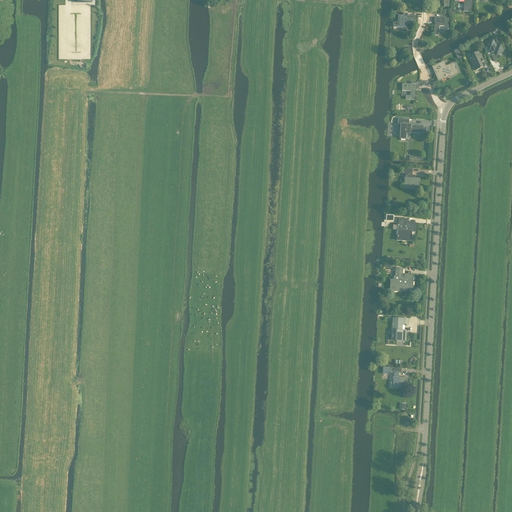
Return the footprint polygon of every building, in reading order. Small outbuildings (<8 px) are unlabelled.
[(393,23),(393,28),(402,28),(402,32),(406,33),(407,24),(414,24),(414,17),(398,16),(398,23),(393,23)] [(434,26),(434,35),(439,36),(439,26),(444,26),(444,30),(448,30),(449,19),(435,18),(435,26),(434,26)] [(493,39),(486,42),(491,53),(495,52),(496,56),(504,52),(500,45),(497,46),(493,39)] [(473,58),(470,60),(475,71),(483,68),(481,63),(484,61),(479,51),(471,54),(473,58)] [(440,71),(435,73),(438,81),(456,74),(454,69),(456,69),(453,63),(444,67),(442,62),(438,64),(440,71)] [(402,84),(402,91),(410,92),(410,96),(406,95),(405,100),(414,101),(415,89),(419,90),(419,83),(411,82),(411,84),(402,84)] [(398,120),(398,124),(401,124),(400,140),(406,140),(406,133),(410,133),(411,132),(423,133),(423,125),(409,125),(409,120),(398,120)] [(403,172),(403,173),(403,174),(406,174),(405,178),(404,187),(409,188),(409,186),(418,187),(419,179),(410,178),(410,173),(412,173),(412,170),(403,169),(403,172)] [(411,239),(412,231),(415,232),(415,223),(408,223),(408,224),(406,223),(406,219),(399,219),(399,225),(398,225),(398,226),(398,230),(397,240),(402,240),(402,238),(411,239)] [(390,291),(393,291),(401,292),(401,289),(413,290),(413,281),(412,281),(413,275),(404,274),(404,277),(402,277),(403,275),(403,269),(396,269),(395,278),(394,278),(394,280),(390,280),(390,291)] [(392,330),(392,339),(397,340),(397,338),(406,339),(406,331),(402,330),(402,325),(404,325),(404,319),(393,318),(393,324),(392,324),(392,325),(393,325),(393,330),(392,330)] [(383,367),(382,374),(390,375),(390,373),(392,373),(394,373),(394,377),(393,387),(398,387),(398,385),(407,386),(407,378),(398,378),(399,372),(401,372),(401,369),(392,369),(392,368),(383,367)]
